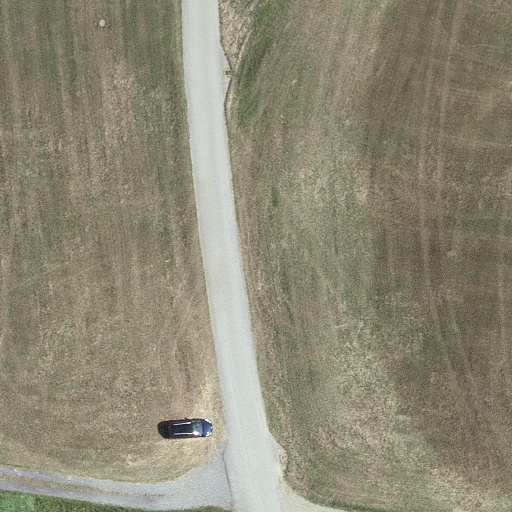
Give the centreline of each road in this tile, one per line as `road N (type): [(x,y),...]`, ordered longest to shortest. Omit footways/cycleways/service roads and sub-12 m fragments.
road 1 (unclassified): [(199,0),(211,178),(266,511)]
road 2 (track): [(0,472),(304,511)]
